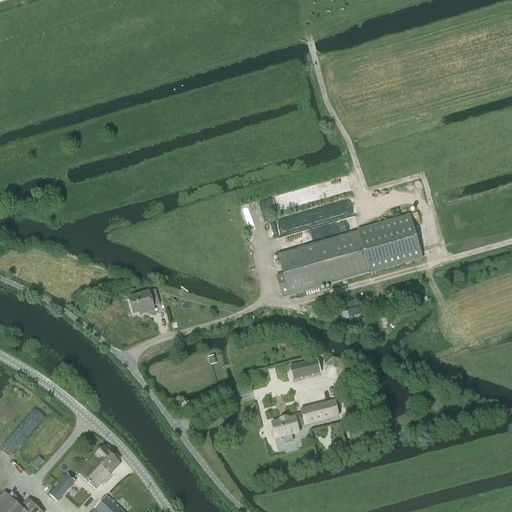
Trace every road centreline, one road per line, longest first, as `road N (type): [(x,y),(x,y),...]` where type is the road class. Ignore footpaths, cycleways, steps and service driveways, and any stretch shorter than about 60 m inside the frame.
road 1 (track): [(124,362),(153,341),(260,303),(311,300),(511,242)]
road 2 (unclassified): [(244,511),(124,362),(70,316),(0,279)]
road 3 (tertiary): [(167,511),(115,444),(0,355)]
